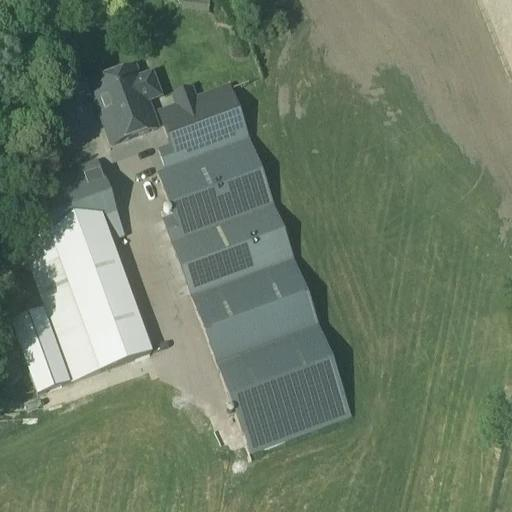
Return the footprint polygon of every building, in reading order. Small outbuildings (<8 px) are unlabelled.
[(511,0),(447,0),(453,25),(511,12),(511,0)] [(259,12),(250,16),(253,25),(262,22),(259,12)] [(137,83),(133,72),(88,89),(95,107),(99,117),(98,117),(110,149),(155,132),(145,104),(157,100),(149,79),(137,83)] [(162,119),(156,121),(167,151),(157,155),(163,174),(158,176),(173,219),(162,223),(191,301),(241,439),(343,402),(292,263),(230,94),(163,118),(162,119)] [(57,263),(29,273),(42,311),(8,323),(35,398),(148,358),(109,246),(122,241),(96,165),(59,178),(54,166),(27,176),(57,263)]
